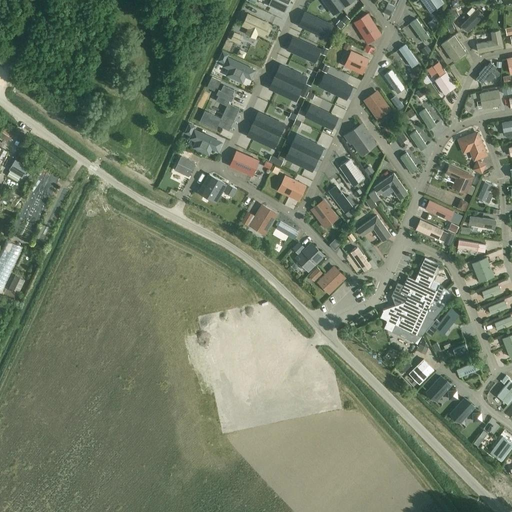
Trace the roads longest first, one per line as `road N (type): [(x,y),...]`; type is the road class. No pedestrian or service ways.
road 1 (unclassified): [(323,332),(243,255),(141,200),(0,101)]
road 2 (unclassified): [(500,511),(323,332)]
